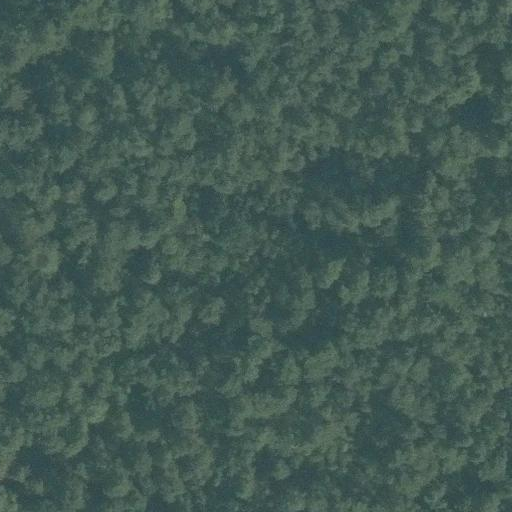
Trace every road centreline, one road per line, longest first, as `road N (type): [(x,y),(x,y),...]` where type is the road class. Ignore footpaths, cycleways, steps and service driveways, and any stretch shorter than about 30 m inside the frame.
road 1 (track): [(0,103),(511,295)]
road 2 (track): [(0,436),(232,511)]
